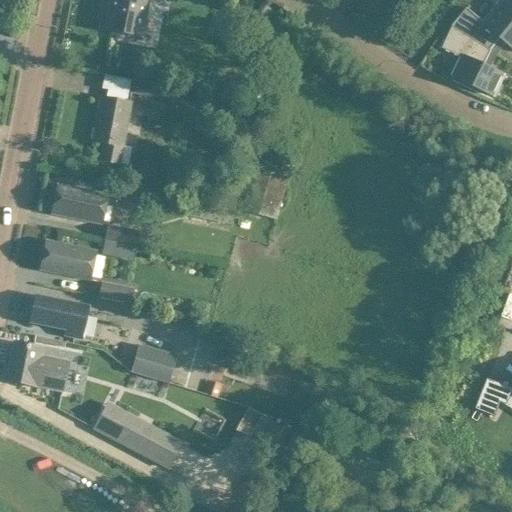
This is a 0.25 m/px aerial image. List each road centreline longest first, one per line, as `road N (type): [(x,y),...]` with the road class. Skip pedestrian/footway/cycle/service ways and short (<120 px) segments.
road 1 (residential): [(294,0),(432,93),(511,126)]
road 2 (unclassified): [(0,244),(49,0)]
